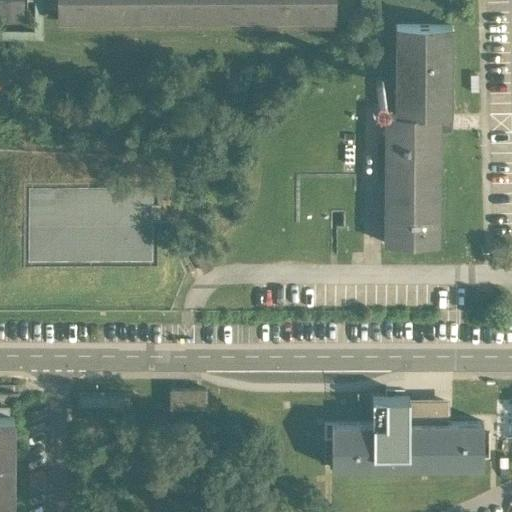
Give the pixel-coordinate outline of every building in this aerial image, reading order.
[(0,37),(22,38),(44,38),(44,14),(43,0),(25,0),(25,10),(33,11),(33,20),(33,28),(0,27),(0,37)] [(0,0),(0,20),(24,20),(24,11),(23,0),(0,0)] [(59,0),(60,13),(60,18),(337,18),(337,0),(59,0)] [(453,24),(397,24),(396,114),(386,114),(385,242),(440,242),(440,131),(440,130),(453,130),(453,114),(453,24)] [(25,179),(24,258),(153,259),(154,181),(25,179)] [(416,397),(377,398),(377,422),(329,422),(330,470),(482,468),(482,421),(416,421),(416,397)] [(12,511),(12,416),(0,416),(0,511),(12,511)]
